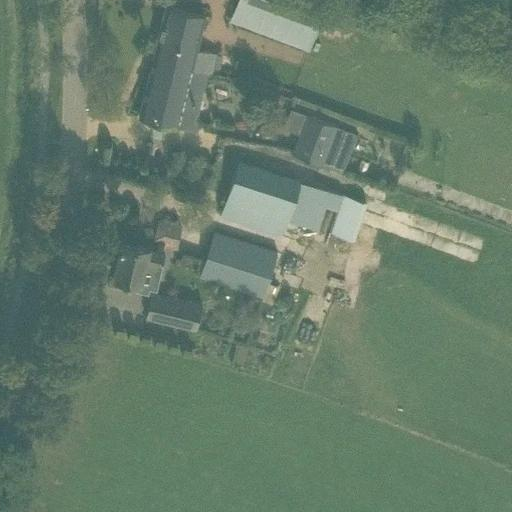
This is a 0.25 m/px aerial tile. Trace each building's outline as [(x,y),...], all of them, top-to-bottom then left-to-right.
[(327,1),(322,0),(237,0),(230,20),(309,50),(327,1)] [(165,5),(153,57),(191,66),(190,68),(210,73),(215,53),(196,48),(204,15),(165,5)] [(210,74),(210,73),(190,68),(191,66),(153,57),(138,116),(196,130),(199,121),(197,120),(208,73),(210,74)] [(342,170),(356,132),(306,114),(292,151),(342,170)] [(238,160),(220,215),(281,236),(283,229),(287,220),(318,230),(325,207),(337,211),(330,231),(354,239),(366,203),(238,160)] [(155,241),(176,246),(181,226),(159,221),(155,241)] [(200,275),(263,295),(277,251),(214,231),(200,275)] [(155,288),(163,254),(148,250),(148,249),(122,243),(113,279),(137,285),(136,289),(147,292),(148,287),(155,288)] [(145,316),(196,328),(202,303),(151,291),(145,316)]
